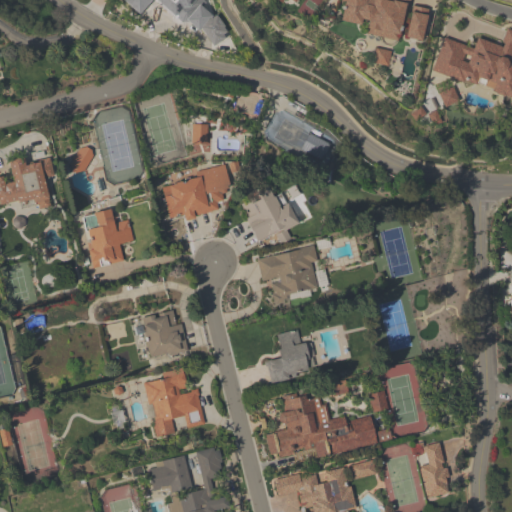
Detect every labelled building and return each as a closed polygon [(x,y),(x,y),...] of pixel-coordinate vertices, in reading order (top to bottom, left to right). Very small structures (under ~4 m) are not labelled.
[(122,0),(123,0),(140,14),(151,0),(183,26),(194,12),(185,5),(188,0),(122,0)] [(366,28),(365,35),(400,43),(409,0),(342,0),(338,21),(366,28)] [(429,12),(413,6),(403,37),(419,42),(429,12)] [(443,38),(432,73),(511,99),(511,31),(506,29),(500,46),(477,39),(473,48),(443,38)] [(458,100),(452,88),(439,95),(445,107),(458,100)] [(191,145),(206,145),(206,124),(191,124),(191,145)] [(83,145),(66,165),(78,175),(94,155),(83,145)] [(0,179),(0,204),(35,201),(36,209),(49,207),(46,178),(53,177),(51,160),(24,163),(23,158),(9,160),(11,178),(0,179)] [(180,220),(220,212),(218,201),(230,199),(224,169),(160,182),(167,217),(179,215),(180,220)] [(297,224),(283,193),(272,198),(268,188),(237,201),(256,243),(276,234),(279,242),(289,238),(285,229),(297,224)] [(81,216),(92,269),(124,263),(121,245),(133,242),(129,220),(115,223),(112,210),(81,216)] [(256,258),(261,282),(270,281),(274,302),(321,292),(313,247),(256,258)] [(148,360),(187,352),(181,320),(173,321),(171,311),(134,319),(138,339),(143,338),(148,360)] [(266,363),(269,384),(308,377),(301,331),(276,335),(280,360),(266,363)] [(143,379),(153,438),(175,435),(173,422),(185,420),(186,428),(203,426),(198,390),(186,392),(183,372),(143,379)] [(279,400),(282,433),(267,434),(270,464),(347,456),(344,420),(326,421),(323,395),(279,400)] [(450,495),(439,443),(423,447),(426,465),(418,466),(425,500),(450,495)] [(203,490),(165,500),(168,511),(229,511),(225,496),(216,498),(211,478),(223,475),(215,447),(193,452),(203,490)] [(184,457),(146,465),(153,496),(191,488),(184,457)] [(301,511),(352,511),(343,467),(273,481),(277,498),(298,494),(301,511)]
